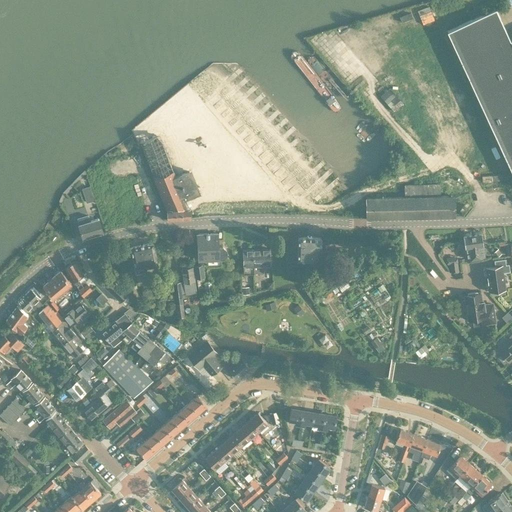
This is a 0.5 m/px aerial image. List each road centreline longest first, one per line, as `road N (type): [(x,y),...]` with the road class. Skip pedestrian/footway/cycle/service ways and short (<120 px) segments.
road 1 (unclassified): [(0,311),(30,274),(65,250),(148,226),(488,220)]
road 2 (residential): [(133,483),(242,388),(265,384),(354,401)]
road 3 (unclassified): [(488,220),(475,182),(462,168),(440,167),(422,153),(334,53)]
road 4 (residential): [(492,454),(405,411),(354,401)]
